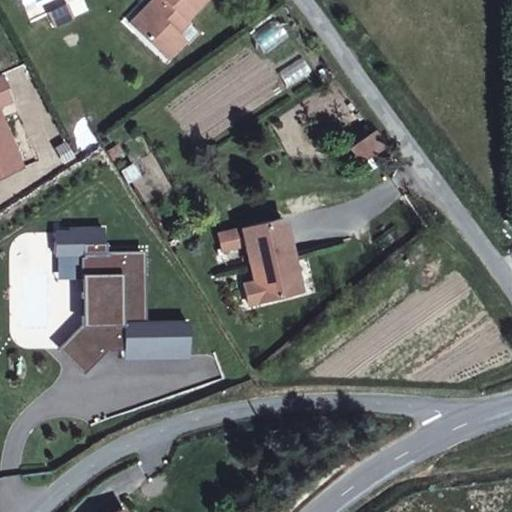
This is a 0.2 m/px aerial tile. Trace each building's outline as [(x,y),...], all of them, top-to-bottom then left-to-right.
[(147,0),(130,21),(139,31),(154,14),(148,8),(155,0),(147,0)] [(155,0),(148,8),(154,14),(139,31),(166,56),(180,38),(175,34),(187,20),(184,18),(198,0),(155,0)] [(430,212),(420,199),(403,211),(413,224),(430,212)] [(261,305),(304,293),(286,225),(244,237),(248,254),(256,284),(261,305)] [(244,237),(222,243),(226,260),(248,254),(244,237)] [(244,287),(249,308),(261,305),(256,284),(244,287)] [(124,511),(116,499),(92,511),(124,511)]
